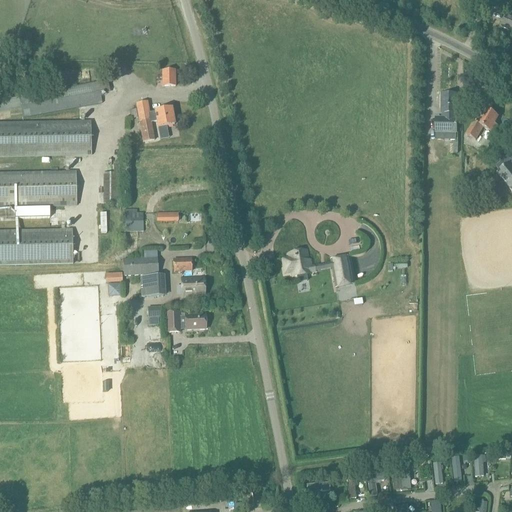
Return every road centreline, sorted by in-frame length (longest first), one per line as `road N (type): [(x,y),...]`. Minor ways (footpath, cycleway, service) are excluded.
road 1 (unclassified): [(287,511),(216,117),(185,0)]
road 2 (track): [(511,442),(283,475)]
road 3 (unclassified): [(511,76),(429,32),(332,0)]
